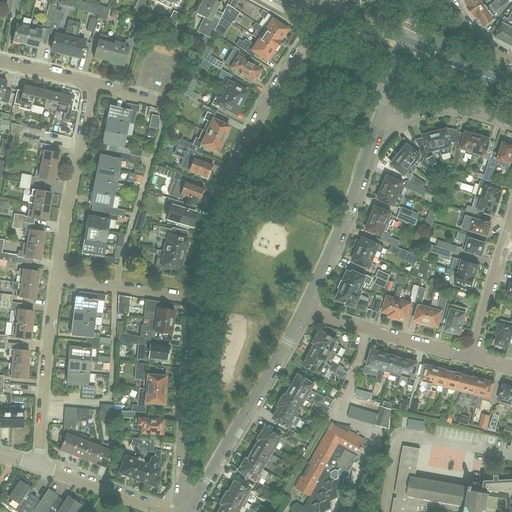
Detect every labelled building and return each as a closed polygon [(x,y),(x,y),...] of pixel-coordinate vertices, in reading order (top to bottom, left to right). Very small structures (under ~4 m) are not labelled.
[(7,0),(5,11),(11,12),(13,0),(7,0)] [(13,0),(11,12),(18,14),(20,0),(13,0)] [(80,0),(78,8),(84,10),(87,2),(80,0)] [(138,0),(134,10),(142,14),(148,0),(138,0)] [(157,0),(156,2),(170,9),(174,0),(157,0)] [(209,42),(211,38),(220,20),(213,17),(220,3),(213,0),(203,0),(197,14),(208,19),(201,34),(205,36),(203,39),(209,42)] [(232,0),(229,6),(235,10),(235,9),(235,8),(239,0),(232,0)] [(467,8),(471,13),(483,3),(481,0),(471,0),(466,4),(468,7),(467,8)] [(476,16),(478,20),(501,2),(499,0),(496,0),(487,7),(483,3),(471,13),(474,17),(476,16)] [(503,0),(501,2),(478,20),(481,23),(480,24),(483,28),(484,27),(484,28),(496,19),(492,14),(498,10),(511,0),(503,0)] [(46,20),(52,22),(55,10),(56,6),(49,4),(46,20)] [(223,14),(222,16),(229,19),(235,10),(229,6),(227,5),(223,14)] [(101,6),(98,18),(106,20),(109,8),(101,6)] [(55,10),(52,22),(49,33),(55,34),(56,34),(62,11),(55,10)] [(175,27),(181,15),(174,11),(167,24),(175,27)] [(281,40),(287,30),(275,22),(276,20),(267,14),(264,20),(269,23),(265,29),(259,26),(281,40)] [(502,22),(494,37),(496,37),(496,39),(499,40),(500,40),(504,41),(511,27),(511,25),(511,15),(507,25),(502,22)] [(12,42),(25,45),(31,20),(24,18),(22,26),(16,25),(12,42)] [(87,31),(94,33),(97,20),(90,18),(87,31)] [(135,19),(131,31),(133,32),(140,34),(143,22),(135,19)] [(31,20),(25,45),(38,47),(41,31),(42,31),(43,27),(36,25),(36,29),(30,28),(31,20)] [(66,55),(74,21),(68,20),(63,36),(56,34),(55,34),(51,51),(66,55)] [(80,37),(77,36),(80,23),(74,21),(66,55),(80,58),(85,42),(79,40),(80,37)] [(262,35),(259,40),(274,50),(281,40),(259,26),(255,24),(252,28),(262,35)] [(222,37),(226,29),(220,25),(215,32),(222,37)] [(93,58),(109,62),(114,45),(113,45),(107,43),(108,37),(100,34),(93,58)] [(194,38),(192,44),(201,47),(203,41),(194,38)] [(126,40),(125,44),(115,41),(114,45),(109,62),(124,66),(129,49),(131,41),(128,40),(126,40)] [(253,56),(255,53),(267,61),(274,50),(259,40),(255,46),(245,40),(243,43),(239,41),(236,45),(253,56)] [(201,58),(202,59),(211,64),(214,58),(209,56),(212,50),(207,47),(201,58)] [(232,67),(231,68),(252,81),(253,79),(254,78),(255,78),(260,70),(242,59),(244,55),(238,52),(239,50),(234,48),(225,63),(232,67)] [(202,59),(198,66),(207,71),(211,64),(202,59)] [(228,88),(225,94),(242,104),(248,92),(236,86),(237,84),(230,80),(232,76),(222,70),(218,77),(225,80),(222,85),(228,88)] [(6,81),(0,79),(0,97),(3,98),(2,102),(8,104),(11,91),(5,90),(6,81)] [(19,108),(31,111),(36,89),(24,86),(19,108)] [(36,89),(31,111),(32,105),(44,108),(48,92),(36,89)] [(199,95),(187,89),(184,94),(196,100),(199,95)] [(44,108),(56,111),(59,94),(48,92),(44,108)] [(56,111),(65,113),(63,121),(68,122),(71,109),(69,108),(71,97),(59,94),(56,111)] [(242,104),(225,94),(222,100),(216,97),(212,104),(223,110),(224,108),(236,114),(242,104)] [(111,107),(108,119),(129,124),(131,112),(138,113),(139,107),(127,104),(126,110),(111,107)] [(228,135),(227,133),(229,127),(218,122),(219,120),(214,117),(217,111),(203,105),(200,110),(207,112),(204,119),(207,121),(203,130),(202,129),(201,130),(207,132),(224,140),(224,139),(226,138),(228,135)] [(152,115),(150,127),(159,129),(159,125),(160,123),(159,120),(159,118),(159,116),(152,115)] [(126,136),(129,124),(108,119),(105,132),(126,136)] [(0,128),(9,130),(10,121),(2,120),(0,128)] [(17,137),(20,126),(11,123),(11,136),(17,137)] [(23,139),(24,133),(25,127),(20,126),(17,137),(23,139)] [(42,131),(25,127),(24,133),(40,137),(42,131)] [(155,138),(156,130),(149,128),(147,136),(155,138)] [(436,132),(435,132),(439,149),(441,155),(450,153),(451,151),(450,147),(451,146),(447,129),(441,131),(441,130),(436,131),(436,132)] [(206,149),(207,147),(218,152),(221,146),(223,146),(224,142),(223,141),(224,140),(207,132),(201,130),(199,135),(200,135),(199,137),(203,139),(202,141),(198,139),(195,138),(192,144),(192,145),(193,145),(200,148),(201,147),(203,148),(206,149)] [(117,153),(129,155),(130,150),(124,149),(126,136),(105,132),(103,144),(118,148),(117,153)] [(423,136),(425,145),(427,152),(439,149),(435,132),(434,133),(433,132),(428,133),(429,134),(423,136)] [(473,152),(478,134),(473,132),(472,134),(466,132),(461,148),(466,150),(464,154),(472,156),(473,153),(473,152)] [(23,139),(29,140),(39,143),(40,137),(24,133),(23,139)] [(484,136),(478,134),(473,152),(480,154),(479,157),(484,158),(490,139),(483,137),(484,136)] [(180,139),(178,144),(189,149),(191,150),(193,145),(192,145),(192,144),(180,139)] [(39,143),(29,140),(27,147),(37,149),(39,143)] [(509,169),(511,163),(511,160),(511,144),(511,146),(503,143),(501,150),(500,149),(497,160),(495,164),(509,169)] [(399,155),(413,166),(420,156),(407,145),(399,155)] [(43,157),(42,165),(57,168),(60,154),(40,150),(38,156),(43,157)] [(98,168),(119,172),(121,160),(128,161),(129,155),(117,153),(116,159),(100,156),(98,168)] [(180,168),(184,169),(202,176),(201,177),(207,179),(209,174),(208,173),(209,171),(210,171),(212,165),(200,160),(186,155),(185,155),(180,168)] [(413,166),(399,155),(392,165),(405,175),(413,166)] [(433,156),(427,159),(430,165),(431,167),(437,163),(433,156)] [(40,171),(36,171),(35,177),(54,181),(57,168),(42,165),(40,171)] [(168,177),(174,179),(176,173),(155,166),(153,171),(168,176),(168,177)] [(96,180),(117,184),(119,172),(98,168),(96,180)] [(22,174),(20,181),(31,183),(32,176),(22,174)] [(411,174),(406,180),(405,181),(408,182),(412,183),(423,188),(426,184),(411,174)] [(384,182),(381,187),(403,197),(404,196),(399,194),(404,183),(387,176),(385,182),(384,182)] [(202,194),(204,189),(185,182),(185,183),(174,179),(172,185),(178,187),(176,192),(181,194),(181,195),(193,199),(192,202),(199,204),(202,198),(200,197),(201,194),(202,194)] [(117,184),(96,180),(93,192),(114,196),(116,188),(125,190),(125,186),(117,184)] [(31,183),(20,181),(19,188),(29,190),(31,183)] [(445,189),(440,181),(436,185),(443,191),(445,189)] [(476,196),(482,198),(500,203),(501,198),(500,196),(502,191),(487,186),(488,184),(480,181),(476,196)] [(423,188),(412,183),(408,182),(406,189),(423,196),(426,189),(423,188)] [(399,207),(403,197),(381,187),(379,193),(380,193),(378,199),(394,206),(399,207)] [(28,203),(50,207),(52,193),(32,189),(31,196),(29,196),(28,203)] [(92,211),(118,215),(119,210),(112,209),(114,196),(93,192),(91,205),(94,206),(93,211),(92,211)] [(498,209),(500,203),(482,198),(476,196),(472,208),(467,207),(465,211),(467,212),(477,215),(479,210),(494,215),(496,210),(498,209)] [(196,212),(194,212),(195,207),(175,201),(171,214),(170,214),(167,222),(174,224),(174,223),(178,224),(178,226),(188,229),(189,226),(191,227),(193,226),(195,224),(195,222),(193,220),(196,212)] [(50,207),(28,203),(27,211),(29,211),(28,217),(47,221),(50,207)] [(387,225),(392,227),(395,221),(393,219),(394,216),(391,214),(391,213),(375,207),(373,213),(371,212),(369,218),(387,225)] [(401,207),(399,212),(411,217),(413,212),(401,207)] [(87,229),(108,232),(110,220),(117,221),(118,215),(92,211),(105,214),(104,219),(89,216),(87,229)] [(411,217),(399,212),(397,218),(415,226),(417,220),(411,217)] [(482,221),(476,219),(477,215),(467,212),(462,228),(488,236),(488,235),(489,236),(491,230),(490,230),(491,225),(481,222),(482,221)] [(14,214),(13,221),(23,223),(25,216),(14,214)] [(380,240),(392,245),(398,248),(400,242),(390,238),(390,237),(389,237),(390,234),(384,231),(387,225),(369,218),(367,223),(368,224),(366,230),(382,236),(380,240)] [(13,221),(12,228),(22,230),(23,223),(13,221)] [(166,239),(164,251),(183,255),(185,247),(187,248),(189,239),(182,238),(183,237),(174,235),(174,236),(170,235),(171,230),(155,227),(154,232),(159,233),(159,237),(166,239)] [(23,243),(43,246),(45,232),(25,229),(24,236),(29,237),(28,244),(23,243)] [(87,229),(85,241),(106,245),(108,232),(87,229)] [(482,256),(482,255),(483,255),(485,250),(484,250),(485,244),(469,239),(470,237),(458,233),(456,240),(468,244),(466,252),(482,256)] [(363,238),(357,249),(374,257),(377,251),(381,253),(384,247),(363,238)] [(106,245),(85,241),(82,254),(94,256),(94,261),(97,262),(109,264),(114,264),(115,258),(110,258),(104,257),(106,245)] [(436,247),(455,253),(457,247),(438,241),(436,247)] [(43,246),(23,243),(21,257),(41,260),(43,246)] [(398,248),(392,245),(389,251),(398,256),(397,258),(415,266),(419,257),(401,249),(398,248)] [(434,253),(450,259),(452,252),(436,247),(434,253)] [(181,269),(183,255),(164,251),(152,249),(151,253),(163,256),(163,254),(166,255),(165,259),(158,257),(157,266),(172,269),(172,268),(181,269)] [(374,257),(357,249),(352,261),(374,270),(376,264),(372,262),(374,257)] [(0,260),(7,261),(17,263),(18,256),(0,252),(0,260)] [(475,277),(477,272),(479,272),(481,270),(481,268),(481,266),(479,265),(454,258),(450,270),(454,271),(475,277)] [(16,270),(17,263),(7,261),(6,268),(16,270)] [(422,264),(416,263),(411,276),(424,280),(425,273),(420,271),(422,264)] [(23,277),(23,284),(38,286),(38,284),(39,272),(20,269),(19,276),(23,277)] [(475,284),(474,282),(475,277),(454,271),(450,270),(447,269),(446,274),(452,276),(449,283),(456,285),(456,286),(462,288),(462,286),(472,289),(472,288),(474,288),(475,284)] [(362,289),(365,283),(370,285),(373,278),(365,275),(365,276),(353,271),(352,273),(348,271),(344,280),(362,289)] [(379,271),(376,277),(387,282),(389,275),(379,271)] [(388,282),(377,278),(375,282),(386,286),(388,282)] [(360,294),(362,289),(344,280),(342,280),(340,284),(338,288),(341,290),(336,300),(346,303),(345,304),(347,305),(347,304),(350,305),(349,307),(355,308),(367,311),(369,303),(368,302),(369,299),(362,296),(362,295),(360,294)] [(36,299),(38,286),(23,284),(12,283),(12,284),(11,289),(17,290),(16,296),(36,299)] [(394,318),(403,287),(399,286),(395,298),(387,296),(387,297),(386,297),(385,302),(383,312),(383,314),(389,315),(388,317),(394,318)] [(403,287),(394,318),(399,319),(399,318),(405,319),(405,318),(406,318),(410,303),(404,301),(407,290),(403,289),(403,288),(403,287)] [(415,303),(419,304),(415,320),(419,321),(418,323),(426,325),(431,308),(422,306),(426,289),(420,287),(417,295),(415,303)] [(92,293),(92,294),(91,299),(76,297),(74,310),(96,312),(97,300),(104,301),(105,295),(92,293)] [(372,312),(379,313),(383,297),(377,295),(372,312)] [(437,310),(431,308),(426,325),(433,327),(434,326),(438,327),(440,317),(443,318),(448,298),(441,296),(437,310)] [(155,313),(154,319),(173,322),(173,320),(174,320),(175,314),(174,314),(175,310),(166,309),(167,305),(159,304),(160,302),(146,300),(144,312),(155,313)] [(1,308),(1,309),(11,310),(11,309),(12,303),(12,302),(2,301),(1,308)] [(462,329),(463,322),(465,322),(466,316),(465,316),(467,309),(449,304),(444,319),(448,320),(445,332),(450,333),(451,332),(462,334),(463,329),(462,329)] [(13,316),(13,323),(32,325),(34,311),(25,310),(14,309),(13,316)] [(74,310),(73,323),(94,325),(95,317),(102,318),(103,313),(96,312),(74,310)] [(149,326),(142,325),(139,337),(144,338),(147,338),(150,338),(154,339),(155,332),(171,334),(172,332),(173,331),(174,327),(172,326),(173,322),(154,319),(150,319),(149,326)] [(501,321),(500,326),(497,335),(498,335),(496,344),(507,347),(511,335),(511,321),(511,323),(501,321)] [(11,337),(31,339),(32,325),(13,323),(11,337)] [(94,325),(73,323),(71,335),(87,337),(86,343),(99,344),(99,338),(93,338),(94,325)] [(342,348),(338,346),(340,343),(335,340),(321,333),(319,337),(317,336),(316,338),(315,338),(314,340),(314,341),(313,343),(335,354),(338,356),(342,348)] [(129,336),(129,335),(124,334),(120,334),(118,345),(126,346),(126,348),(131,349),(132,344),(139,345),(137,359),(149,360),(149,358),(162,360),(161,361),(167,361),(168,356),(167,356),(167,353),(168,353),(169,347),(150,344),(150,346),(149,346),(150,338),(147,338),(144,338),(139,337),(129,336)] [(70,347),(69,359),(91,361),(92,349),(98,349),(99,344),(86,343),(86,348),(70,347)] [(312,352),(310,355),(330,366),(330,365),(328,364),(330,360),(332,361),(335,354),(313,343),(313,344),(310,350),(312,352)] [(14,356),(14,363),(28,365),(30,351),(10,349),(9,356),(14,356)] [(368,374),(377,376),(378,371),(383,353),(372,350),(367,367),(365,367),(363,373),(368,375),(368,374)] [(390,374),(394,356),(383,353),(378,371),(377,376),(375,383),(381,385),(384,376),(383,376),(384,373),(390,374)] [(330,366),(310,355),(307,360),(306,361),(303,365),(318,373),(324,376),(330,366)] [(399,387),(406,359),(394,356),(390,374),(388,380),(395,382),(394,386),(399,387)] [(69,359),(68,372),(90,374),(91,361),(69,359)] [(406,359),(399,387),(402,378),(408,379),(406,385),(414,387),(416,380),(414,379),(418,362),(406,359)] [(8,370),(7,377),(27,379),(28,365),(14,363),(13,370),(8,370)] [(338,370),(341,371),(343,367),(340,366),(335,363),(332,367),(338,370)] [(144,388),(144,389),(165,390),(166,377),(160,376),(153,375),(153,374),(148,373),(149,365),(136,364),(135,373),(141,373),(140,378),(143,378),(143,380),(145,380),(144,388)] [(431,391),(433,385),(437,368),(426,365),(422,381),(428,382),(426,390),(431,391)] [(448,371),(437,368),(433,385),(438,387),(438,385),(444,386),(448,371)] [(460,374),(448,371),(444,386),(442,396),(447,398),(449,390),(456,391),(460,374)] [(89,386),(90,374),(68,372),(67,384),(82,386),(82,392),(95,393),(95,387),(89,386)] [(460,374),(456,391),(462,393),(461,399),(459,399),(458,404),(464,406),(467,394),(471,377),(460,374)] [(295,381),(292,386),(309,396),(321,403),(330,408),(334,400),(327,396),(325,399),(323,398),(323,399),(318,396),(319,395),(317,394),(317,393),(316,394),(311,390),(314,384),(299,375),(298,377),(297,377),(295,380),(295,381)] [(483,380),(471,377),(467,394),(473,396),(470,407),(476,408),(483,380)] [(495,383),(483,380),(476,408),(481,409),(483,400),(489,402),(490,400),(491,400),(495,383)] [(505,384),(505,386),(504,385),(499,402),(500,402),(499,405),(506,407),(505,410),(510,411),(511,400),(511,387),(511,385),(505,384)] [(318,407),(321,403),(309,396),(292,386),(289,392),(287,391),(284,396),(301,405),(302,406),(305,400),(313,404),(314,404),(318,407)] [(165,390),(144,389),(143,397),(141,396),(141,399),(138,398),(138,406),(132,406),(131,412),(135,412),(145,413),(146,404),(151,405),(151,403),(160,404),(164,404),(165,390)] [(357,390),(355,396),(371,400),(372,394),(357,390)] [(279,407),(280,408),(301,420),(301,419),(298,417),(300,413),(297,411),(301,405),(284,396),(284,397),(282,398),(281,400),(281,402),(280,403),(281,404),(279,407)] [(411,410),(417,412),(420,402),(413,400),(411,410)] [(101,405),(100,410),(100,411),(103,411),(103,416),(112,417),(113,406),(101,405)] [(353,419),(356,408),(351,406),(347,417),(353,419)] [(0,427),(11,427),(11,411),(10,407),(10,411),(0,410),(0,427)] [(11,411),(11,427),(24,427),(24,411),(17,411),(17,407),(10,407),(11,411)] [(296,427),(301,420),(280,408),(279,409),(278,409),(277,412),(277,413),(274,419),(286,426),(286,425),(291,428),(293,425),(296,427)] [(353,419),(358,420),(362,410),(356,408),(353,419)] [(362,410),(358,420),(364,422),(367,411),(362,410)] [(364,422),(370,424),(373,413),(367,411),(364,422)] [(378,415),(373,413),(370,424),(375,425),(378,415)] [(378,415),(375,425),(385,428),(386,429),(390,430),(390,417),(378,414),(378,415)] [(490,416),(483,414),(479,428),(486,430),(490,416)] [(495,431),(499,416),(493,414),(492,419),(489,429),(495,431)] [(460,423),(468,425),(470,418),(462,415),(460,423)] [(134,419),(133,419),(132,424),(141,425),(140,433),(162,434),(163,420),(134,418),(134,419)] [(64,420),(64,425),(63,430),(68,433),(71,426),(76,426),(76,420),(64,420)] [(365,441),(333,423),(296,489),(310,496),(304,506),(305,508),(297,503),(294,505),(291,510),(292,511),(291,511),(318,511),(320,511),(321,511),(324,511),(325,511),(331,508),(331,501),(338,497),(337,490),(344,486),(344,479),(350,476),(350,471),(349,470),(359,451),(360,451),(362,447),(365,441)] [(259,439),(275,448),(279,443),(282,444),(285,440),(280,437),(280,436),(267,428),(264,432),(263,432),(262,433),(261,433),(260,436),(260,437),(259,439)] [(290,429),(288,434),(300,441),(302,437),(300,436),(296,433),(290,429)] [(72,454),(78,438),(67,433),(66,435),(62,435),(61,441),(63,442),(60,450),(72,454)] [(297,447),(300,441),(288,434),(285,438),(288,439),(287,441),(297,447)] [(90,442),(78,438),(72,454),(83,458),(90,442)] [(154,452),(154,446),(154,440),(133,439),(131,444),(134,450),(137,451),(135,456),(134,456),(133,459),(121,454),(118,460),(124,462),(120,473),(132,477),(142,450),(146,452),(154,452)] [(271,460),(276,463),(281,467),(284,463),(279,460),(280,459),(272,454),(275,448),(259,439),(256,444),(257,445),(254,450),(271,460)] [(90,442),(83,458),(94,463),(101,447),(90,442)] [(102,442),(101,447),(94,463),(106,467),(112,451),(107,449),(109,445),(102,442)] [(403,446),(395,494),(397,494),(396,498),(394,498),(391,511),(417,511),(419,503),(453,509),(465,511),(494,511),(498,496),(501,496),(501,494),(508,496),(509,506),(510,506),(510,504),(511,503),(511,472),(493,473),(494,478),(486,478),(484,492),(472,490),(473,486),(470,485),(470,487),(415,478),(411,477),(412,471),(416,472),(420,449),(403,446)] [(150,465),(143,463),(144,460),(143,459),(146,452),(142,450),(132,477),(144,482),(150,465)] [(249,455),(247,459),(262,469),(266,464),(268,465),(271,460),(254,450),(251,455),(250,455),(249,455)] [(152,457),(150,465),(144,482),(156,487),(159,479),(162,471),(160,470),(160,468),(157,467),(160,461),(161,457),(161,454),(156,452),(154,458),(152,457)] [(382,454),(372,453),(371,460),(381,461),(382,454)] [(241,471),(253,479),(253,480),(257,483),(258,481),(259,482),(262,477),(264,478),(267,472),(262,469),(247,459),(246,461),(244,461),(243,464),(243,465),(242,467),(243,467),(241,471)] [(15,485),(17,487),(10,497),(7,496),(3,503),(15,511),(17,511),(18,511),(19,511),(27,511),(37,499),(29,494),(32,489),(27,485),(29,483),(20,477),(15,485)] [(230,493),(246,502),(248,503),(251,497),(249,496),(251,491),(247,489),(247,488),(235,482),(233,486),(232,485),(229,491),(230,493)] [(256,487),(267,494),(270,496),(274,491),(264,485),(264,486),(259,483),(256,487)] [(267,494),(256,487),(253,492),(258,496),(259,495),(264,499),(265,498),(267,494)] [(223,502),(223,503),(239,511),(240,511),(243,507),(245,507),(248,503),(246,502),(230,493),(229,494),(228,494),(226,498),(225,498),(225,499),(224,499),(223,501),(223,502)] [(75,511),(77,510),(79,511),(84,503),(75,497),(74,500),(68,496),(65,501),(59,497),(57,500),(47,494),(35,511),(34,511),(75,511)] [(239,511),(223,503),(219,511),(220,511),(239,511)]
